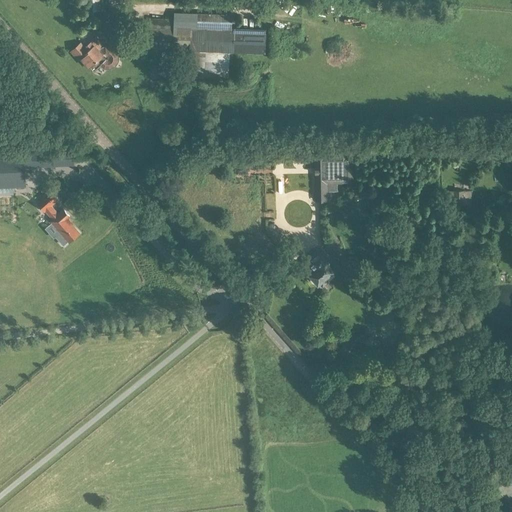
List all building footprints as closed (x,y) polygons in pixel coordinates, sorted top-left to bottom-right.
[(86,0),(87,19),(95,19),(94,12),(102,11),(101,0),(86,0)] [(197,27),(194,27),(175,26),(175,18),(150,17),(150,34),(129,34),(128,44),(191,45),(190,69),(199,69),(200,52),(265,54),(266,29),(254,29),(254,24),(239,23),(239,28),(222,27),(222,13),(198,13),(197,27)] [(102,48),(101,49),(100,48),(106,43),(99,35),(82,49),(86,53),(84,55),(92,64),(94,63),(98,67),(100,65),(101,66),(102,66),(103,67),(104,67),(106,68),(107,68),(108,68),(109,68),(111,67),(112,67),(113,66),(114,65),(115,65),(116,64),(117,63),(117,62),(118,60),(118,59),(118,58),(118,57),(118,55),(118,54),(117,53),(117,52),(116,51),(115,50),(114,49),(113,48),(112,48),(111,47),(110,47),(108,47),(107,47),(106,47),(105,47),(103,47),(102,48)] [(149,72),(149,75),(150,77),(151,78),(153,79),(155,79),(159,79),(161,78),(163,76),(163,74),(163,71),(162,69),(161,68),(160,67),(158,66),(156,66),(153,66),(151,67),(150,69),(149,71),(149,72)] [(32,162),(32,167),(74,165),(74,150),(0,153),(0,188),(25,187),(25,163),(32,162)] [(352,154),(315,155),(316,200),(329,200),(329,191),(337,191),(337,182),(353,182),(352,154)] [(453,190),(453,204),(466,204),(466,190),(453,190)] [(53,219),(60,213),(52,205),(59,199),(51,191),(38,204),(44,211),(45,210),(53,219)] [(60,213),(53,219),(50,221),(56,228),(57,227),(70,242),(81,232),(68,219),(71,217),(64,210),(60,213)] [(267,230),(272,236),(279,230),(274,224),(267,230)] [(311,275),(313,277),(311,278),(316,283),(317,282),(319,284),(320,282),(323,286),(329,282),(325,278),(333,271),(328,265),(330,263),(328,261),(331,259),(322,248),(307,262),(312,267),(313,267),(316,270),(311,275)] [(0,317),(15,316),(13,300),(0,301),(0,281),(36,278),(33,253),(0,256),(0,317)] [(20,315),(39,314),(38,298),(32,298),(32,288),(23,289),(23,300),(19,300),(20,315)]
